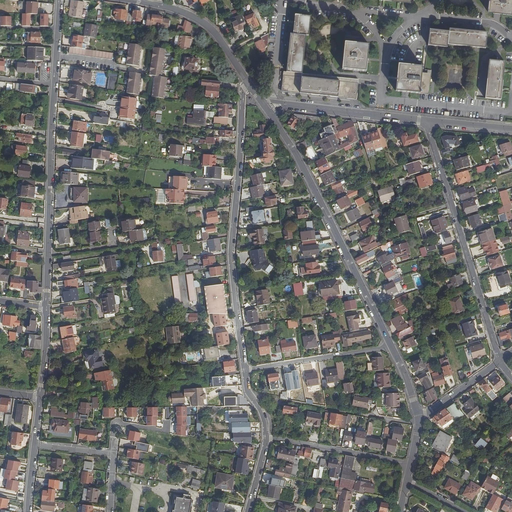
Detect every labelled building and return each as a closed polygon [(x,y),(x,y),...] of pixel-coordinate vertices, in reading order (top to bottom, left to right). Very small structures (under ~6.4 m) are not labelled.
[(511,0),(489,0),(488,11),(511,13),(511,0)] [(38,13),(38,2),(23,1),(23,10),(27,10),(26,12),(38,13)] [(68,17),(81,19),(82,11),(84,3),(71,1),(70,8),(71,8),(71,10),(70,10),(68,17)] [(115,20),(131,22),(133,14),(127,13),(127,11),(116,10),(116,11),(115,11),(114,12),(114,13),(114,14),(116,14),(115,20)] [(141,13),(133,11),(132,18),(137,19),(136,21),(140,22),(141,13)] [(47,13),(39,13),(38,26),(47,26),(47,13)] [(254,27),(259,25),(254,13),(246,16),(249,22),(251,21),(252,23),(254,27)] [(0,25),(11,26),(10,16),(0,15),(0,25)] [(311,17),(295,15),(294,24),(293,35),(290,34),(289,47),(287,63),(286,73),(283,73),(282,92),(309,95),(326,97),(330,97),(332,97),(356,100),(358,80),(302,75),(306,36),(309,37),(311,17)] [(244,28),(247,26),(243,17),(231,22),(236,31),(239,30),(240,30),(241,31),(244,29),(244,28)] [(191,24),(185,21),(182,32),(189,33),(191,24)] [(232,31),(227,21),(223,23),(224,26),(225,26),(226,29),(222,32),(224,35),(232,31)] [(97,26),(86,24),(84,37),(95,39),(97,26)] [(448,43),(449,30),(439,29),(429,28),(428,44),(447,46),(448,43)] [(449,30),(448,43),(486,48),(487,32),(480,31),(458,29),(449,28),(449,30)] [(31,42),(40,43),(40,33),(36,32),(35,32),(27,32),(26,42),(31,42)] [(83,37),(73,35),(71,48),(85,50),(86,44),(82,44),(83,37)] [(191,39),(179,37),(178,48),(183,49),(183,50),(185,50),(185,49),(189,50),(191,39)] [(263,40),(256,43),(259,50),(266,47),(265,44),(267,42),(265,39),(263,40)] [(369,45),(345,43),(342,70),(367,72),(368,59),(369,45)] [(129,44),(127,61),(130,61),(130,66),(138,67),(138,63),(139,63),(140,60),(139,60),(139,57),(140,57),(141,53),(140,53),(140,50),(141,50),(142,46),(129,44)] [(70,48),(69,52),(112,59),(112,56),(113,54),(70,48)] [(150,72),(149,75),(162,76),(162,72),(165,50),(153,48),(153,52),(152,59),(152,58),(151,65),(150,72)] [(43,61),(44,54),(29,53),(29,60),(43,61)] [(190,59),(186,58),(184,69),(196,71),(197,71),(198,70),(199,69),(199,68),(199,67),(199,66),(197,65),(198,60),(194,60),(193,59),(192,58),(191,58),(190,59)] [(506,62),(490,60),(485,98),(502,100),(503,90),(505,71),(506,62)] [(26,73),(27,64),(18,63),(17,72),(26,73)] [(33,64),(27,64),(26,73),(34,73),(35,64),(33,64)] [(423,66),(398,64),(396,91),(407,92),(420,93),(422,93),(423,91),(421,90),(423,66)] [(89,73),(70,69),(68,80),(88,83),(89,73)] [(138,74),(130,73),(126,93),(139,95),(139,91),(140,85),(141,78),(141,75),(138,74)] [(162,76),(149,75),(149,76),(155,76),(155,80),(154,80),(154,83),(154,87),(153,87),(153,90),(153,93),(152,93),(152,97),(164,99),(167,78),(161,77),(162,76)] [(117,84),(118,78),(110,77),(108,91),(116,92),(117,84)] [(218,98),(219,82),(202,80),(202,86),(206,87),(206,93),(206,95),(206,97),(210,97),(212,98),(218,98)] [(35,94),(35,93),(34,93),(35,86),(18,84),(17,91),(22,92),(35,94)] [(84,87),(73,85),(71,92),(83,94),(84,87)] [(135,109),(136,103),(122,101),(121,107),(135,109)] [(224,105),(218,105),(217,112),(218,113),(217,118),(226,118),(227,118),(227,114),(232,114),(232,106),(224,105)] [(189,118),(205,120),(206,111),(194,110),(193,116),(189,116),(189,118)] [(28,116),(28,115),(22,114),(21,125),(32,126),(33,117),(28,116)] [(306,116),(294,115),(287,125),(294,129),(299,121),(303,121),(306,122),(306,116)] [(109,119),(102,117),(102,118),(95,117),(94,123),(108,126),(109,119)] [(189,118),(188,118),(187,124),(197,125),(197,126),(205,126),(206,120),(205,120),(189,118)] [(332,119),(334,125),(338,134),(339,138),(348,134),(351,141),(346,143),(341,146),(340,146),(341,150),(344,148),(350,145),(352,144),(353,144),(358,141),(354,127),(353,122),(348,124),(340,127),(337,120),(332,119)] [(75,132),(85,134),(86,134),(86,132),(82,132),(83,122),(74,121),(73,127),(74,127),(74,130),(75,131),(75,132)] [(299,121),(294,129),(296,131),(303,121),(299,121)] [(320,136),(298,145),(300,149),(318,141),(333,135),(335,135),(338,134),(334,125),(323,130),(325,132),(319,135),(320,136)] [(252,138),(267,136),(266,132),(265,132),(265,126),(260,126),(261,130),(257,131),(257,133),(251,133),(252,138)] [(381,128),(377,129),(383,148),(388,148),(381,128)] [(223,131),(214,130),(214,137),(229,138),(230,133),(231,133),(231,135),(236,136),(236,131),(223,131)] [(73,144),(72,147),(82,148),(85,134),(75,132),(73,132),(71,143),(73,144)] [(31,143),(32,138),(32,135),(16,133),(16,137),(19,138),(21,138),(20,141),(31,143)] [(407,134),(401,135),(404,147),(418,143),(415,135),(408,137),(407,134)] [(333,135),(318,141),(325,157),(339,150),(338,147),(333,135)] [(441,138),(445,149),(449,148),(448,144),(449,143),(454,144),(455,147),(459,146),(457,137),(446,137),(441,138)] [(377,138),(366,141),(368,146),(371,145),(372,147),(375,146),(375,144),(378,143),(377,138)] [(272,157),(274,157),(273,151),(271,151),(270,140),(263,141),(265,152),(263,152),(264,158),(272,157)] [(185,151),(185,146),(172,145),(171,156),(182,157),(182,151),(185,151)] [(421,145),(410,149),(413,159),(424,156),(421,145)] [(16,146),(15,154),(26,156),(27,148),(16,146)] [(353,152),(356,158),(363,155),(361,149),(353,152)] [(203,167),(206,167),(214,167),(215,156),(204,155),(203,167)] [(469,156),(454,160),(457,170),(472,165),(469,156)] [(74,157),(74,167),(92,169),(92,159),(74,157)] [(325,159),(316,164),(321,173),(330,168),(325,159)] [(418,161),(403,166),(404,171),(408,170),(410,176),(422,172),(418,161)] [(489,163),(475,167),(476,173),(491,169),(489,163)] [(20,166),(18,176),(29,177),(31,167),(20,166)] [(206,167),(206,175),(220,176),(220,168),(217,168),(214,167),(206,167)] [(474,172),(473,168),(455,174),(459,184),(471,180),(468,174),(474,172)] [(290,170),(279,172),(282,186),(293,184),(290,170)] [(330,171),(321,176),(326,186),(331,184),(335,182),(330,171)] [(64,172),(63,184),(78,185),(79,174),(64,172)] [(261,173),(252,176),(254,187),(262,186),(264,185),(261,173)] [(429,174),(417,177),(418,181),(420,188),(432,185),(429,174)] [(174,177),(174,190),(184,190),(185,184),(187,184),(187,178),(178,177),(174,177)] [(335,182),(331,184),(333,189),(335,189),(338,196),(344,194),(343,191),(343,189),(339,181),(335,182)] [(21,197),(33,199),(35,186),(22,185),(21,197)] [(254,187),(251,188),(252,195),(253,199),(264,197),(262,186),(254,187)] [(378,191),(381,202),(395,198),(392,187),(378,191)] [(87,189),(70,188),(70,203),(87,203),(87,189)] [(465,188),(458,190),(461,200),(466,198),(465,196),(468,195),(469,198),(476,195),(473,188),(466,191),(465,188)] [(184,195),(184,190),(174,190),(166,190),(166,194),(168,195),(167,199),(170,199),(170,204),(184,204),(184,200),(183,200),(183,195),(184,195)] [(341,205),(343,210),(347,208),(348,208),(352,206),(348,199),(349,199),(356,196),(355,193),(337,202),(339,206),(341,205)] [(276,202),(275,195),(265,197),(266,207),(276,205),(275,202),(276,202)] [(9,199),(0,198),(0,209),(6,210),(7,205),(8,206),(9,199)] [(358,208),(365,204),(362,198),(355,202),(358,208)] [(474,200),(463,203),(466,214),(477,211),(474,200)] [(31,217),(33,205),(22,203),(22,204),(18,205),(17,212),(20,214),(20,215),(31,217)] [(511,209),(510,204),(503,206),(505,213),(507,221),(511,219),(511,209)] [(85,206),(71,208),(72,221),(86,219),(85,206)] [(307,218),(307,212),(305,212),(304,211),(303,211),(303,208),(297,209),(298,219),(307,218)] [(356,208),(346,213),(351,222),(361,218),(356,208)] [(264,209),(251,211),(253,224),(265,222),(264,209)] [(217,212),(207,213),(208,223),(218,222),(217,212)] [(500,223),(507,221),(505,213),(498,215),(500,223)] [(481,225),(477,214),(468,217),(472,228),(481,225)] [(410,231),(408,225),(405,216),(394,219),(398,234),(410,231)] [(369,218),(359,223),(363,231),(370,228),(373,226),(369,218)] [(436,234),(441,233),(440,230),(446,228),(443,218),(432,222),(436,234)] [(124,228),(125,232),(131,231),(136,231),(135,226),(140,226),(139,219),(134,220),(122,222),(123,228),(124,228)] [(100,229),(99,221),(89,223),(91,241),(101,240),(100,230),(100,229)] [(216,231),(215,227),(202,229),(203,241),(208,240),(207,232),(216,231)] [(69,228),(59,230),(61,245),(71,243),(69,228)] [(482,244),(495,240),(491,229),(478,233),(480,237),(482,244)] [(136,231),(131,231),(132,236),(131,236),(132,242),(143,240),(142,230),(136,231)] [(262,230),(250,232),(251,237),(253,237),(255,245),(264,244),(262,230)] [(316,240),(322,239),(321,235),(315,236),(314,231),(301,233),(302,242),(316,240)] [(17,246),(28,247),(29,234),(26,234),(26,233),(19,232),(17,246)] [(450,239),(448,232),(443,234),(440,235),(442,239),(440,240),(441,242),(442,241),(443,245),(446,244),(451,243),(451,242),(452,241),(452,239),(450,239)] [(352,242),(359,238),(356,233),(349,236),(352,242)] [(364,247),(366,252),(377,247),(372,236),(360,242),(362,247),(364,247)] [(500,238),(502,244),(510,242),(509,236),(500,238)] [(220,251),(219,239),(208,240),(210,252),(220,251)] [(303,247),(302,247),(303,256),(319,254),(318,246),(317,246),(316,240),(302,242),(303,247)] [(495,240),(483,244),(487,256),(499,252),(495,240)] [(156,243),(151,244),(154,262),(163,261),(162,250),(157,251),(156,243)] [(407,243),(391,248),(394,258),(410,253),(407,243)] [(457,262),(452,245),(442,248),(444,254),(442,255),(443,258),(445,257),(448,265),(457,262)] [(177,249),(179,262),(185,261),(188,260),(187,256),(183,256),(182,248),(177,249)] [(369,252),(366,254),(355,259),(358,264),(368,259),(372,257),(378,254),(375,249),(369,252)] [(263,250),(251,252),(252,259),(253,259),(255,259),(255,262),(254,262),(254,268),(256,269),(256,271),(260,270),(262,268),(265,271),(269,266),(265,263),(266,261),(266,257),(264,257),(263,250)] [(394,258),(392,251),(377,258),(380,265),(381,265),(386,263),(390,261),(394,259),(394,258)] [(17,262),(25,263),(26,254),(14,252),(13,261),(17,262)] [(115,257),(115,255),(107,256),(107,258),(109,271),(117,270),(117,267),(116,261),(115,257)] [(500,255),(488,259),(489,262),(490,266),(491,269),(503,266),(500,255)] [(216,264),(215,256),(203,258),(204,266),(216,264)] [(429,260),(422,262),(424,269),(431,267),(429,260)] [(394,267),(390,261),(386,263),(381,265),(389,282),(392,280),(400,277),(395,267),(394,267)] [(53,265),(53,269),(63,268),(63,271),(62,271),(62,272),(75,271),(73,262),(53,265)] [(306,267),(301,268),(302,275),(320,272),(319,272),(319,266),(318,266),(317,264),(316,263),(306,264),(306,267)] [(207,278),(222,276),(221,267),(210,269),(210,273),(206,273),(207,278)] [(0,280),(8,281),(9,271),(0,269),(0,280)] [(507,271),(496,274),(498,279),(501,287),(511,285),(507,271)] [(416,287),(422,285),(418,274),(413,276),(416,287)] [(463,285),(459,274),(449,277),(451,284),(447,285),(448,289),(463,285)] [(401,281),(400,277),(392,280),(389,282),(388,282),(389,284),(384,287),(386,290),(383,291),(385,294),(387,292),(389,295),(398,291),(394,284),(401,281)] [(11,287),(25,289),(26,281),(12,279),(11,287)] [(65,281),(57,282),(58,286),(66,285),(66,288),(78,286),(77,279),(75,279),(65,281)] [(322,297),(337,294),(336,286),(338,286),(337,281),(320,283),(322,297)] [(42,293),(42,283),(28,282),(28,290),(31,290),(31,292),(42,293)] [(302,288),(301,283),(294,284),(295,295),(301,294),(301,288),(302,288)] [(227,309),(223,285),(204,287),(207,308),(215,308),(215,307),(218,307),(218,309),(227,309)] [(62,298),(63,304),(79,301),(77,288),(64,290),(65,297),(62,298)] [(257,306),(268,305),(266,291),(255,292),(257,306)] [(103,307),(105,318),(115,316),(115,313),(116,313),(114,305),(120,304),(119,297),(116,295),(114,296),(114,292),(108,293),(108,294),(103,295),(104,298),(103,299),(104,307),(103,307)] [(405,313),(407,312),(402,302),(407,300),(405,294),(391,301),(396,311),(400,310),(401,309),(402,310),(403,309),(405,313)] [(460,299),(459,298),(449,301),(450,305),(449,305),(449,306),(450,308),(451,308),(453,315),(464,312),(463,311),(464,311),(460,299)] [(355,300),(345,302),(345,303),(346,311),(357,309),(355,300)] [(506,305),(497,308),(500,316),(509,313),(506,305)] [(75,315),(74,306),(64,308),(64,309),(65,318),(69,318),(73,318),(73,319),(77,318),(76,315),(75,315)] [(256,310),(247,311),(249,324),(258,322),(256,310)] [(225,314),(212,314),(215,327),(227,325),(225,314)] [(17,325),(19,325),(20,321),(17,321),(17,317),(4,315),(3,325),(5,325),(5,328),(14,329),(14,326),(17,327),(17,325)] [(36,316),(31,315),(29,327),(28,327),(27,330),(35,331),(37,322),(36,322),(36,316)] [(358,315),(342,318),(344,333),(359,330),(358,323),(357,320),(359,320),(358,315)] [(399,332),(408,328),(406,323),(404,324),(400,315),(386,322),(387,323),(392,321),(396,328),(397,327),(399,332)] [(296,320),(288,321),(289,328),(298,327),(296,320)] [(473,321),(462,324),(467,339),(477,336),(477,335),(478,334),(477,332),(476,331),(475,331),(474,326),(474,325),(475,324),(474,322),(473,321)] [(267,324),(245,328),(246,331),(255,330),(256,336),(262,335),(261,331),(268,329),(267,324)] [(416,329),(415,325),(408,328),(399,332),(398,333),(396,334),(399,339),(403,337),(402,336),(416,329)] [(72,326),(61,328),(63,338),(74,336),(72,326)] [(511,338),(509,330),(504,331),(504,332),(499,333),(500,336),(497,337),(500,346),(504,345),(503,341),(511,338)] [(184,342),(183,331),(165,333),(166,338),(173,337),(173,338),(177,337),(178,342),(184,342)] [(364,339),(371,338),(369,331),(343,336),(345,346),(352,345),(351,342),(364,340),(364,339)] [(9,340),(15,341),(16,333),(10,332),(10,333),(9,332),(8,336),(10,336),(9,340)] [(228,332),(216,334),(218,346),(230,344),(228,332)] [(41,345),(42,336),(29,334),(29,339),(32,339),(30,348),(38,349),(39,344),(41,345)] [(315,335),(303,337),(305,349),(317,347),(315,335)] [(330,346),(330,347),(336,347),(334,335),(322,336),(323,347),(330,346)] [(418,344),(414,336),(403,341),(407,350),(418,344)] [(63,340),(65,354),(77,351),(74,337),(63,340)] [(267,337),(258,338),(259,350),(269,348),(271,347),(269,337),(267,337)] [(281,346),(283,352),(297,350),(295,341),(286,343),(287,345),(284,346),(281,346)] [(482,344),(469,348),(473,359),(477,357),(477,358),(481,357),(481,356),(486,354),(482,344)] [(220,357),(218,346),(212,347),(206,349),(208,359),(204,360),(204,364),(218,362),(217,358),(220,357)] [(97,350),(86,352),(87,359),(89,358),(91,368),(103,365),(102,360),(100,361),(97,350)] [(371,358),(372,371),(384,370),(383,357),(371,358)] [(445,367),(444,367),(441,368),(444,375),(447,374),(448,376),(452,374),(449,365),(447,359),(443,361),(445,367)] [(421,360),(413,363),(415,368),(417,371),(424,368),(421,360)] [(225,376),(236,375),(234,362),(224,363),(225,373),(224,373),(225,376)] [(337,369),(339,380),(344,379),(342,362),(336,363),(337,369)] [(327,383),(339,381),(339,380),(337,369),(325,371),(327,380),(322,380),(323,388),(328,387),(327,383)] [(292,373),(284,374),(287,391),(301,389),(298,370),(291,371),(292,373)] [(114,388),(111,371),(96,374),(97,379),(102,379),(104,381),(105,389),(104,390),(114,388)] [(317,372),(305,374),(307,386),(319,384),(317,372)] [(433,385),(429,372),(419,376),(421,381),(423,381),(423,382),(427,389),(431,386),(433,385)] [(389,387),(389,380),(388,380),(387,373),(377,374),(377,388),(389,387)] [(278,374),(268,375),(271,390),(280,389),(278,378),(278,374)] [(442,375),(433,378),(435,386),(444,384),(442,375)] [(225,376),(212,377),(213,387),(226,386),(225,376)] [(489,383),(496,391),(504,384),(498,377),(493,381),(493,380),(489,383)] [(485,382),(479,387),(486,394),(491,390),(485,382)] [(352,383),(344,384),(345,391),(348,391),(348,393),(353,392),(352,383)] [(203,388),(184,389),(185,394),(172,394),(172,397),(170,397),(169,398),(169,400),(171,402),(172,402),(172,403),(185,403),(185,397),(192,397),(192,407),(203,406),(203,388)] [(434,388),(431,389),(432,389),(426,392),(428,397),(426,398),(428,402),(434,399),(435,401),(437,399),(437,397),(434,388)] [(399,393),(386,394),(386,403),(385,404),(385,406),(386,407),(399,407),(399,403),(398,403),(398,398),(399,398),(399,393)] [(370,398),(354,394),(352,405),(367,409),(370,398)] [(500,401),(503,404),(511,397),(509,394),(500,401)] [(100,408),(99,396),(92,396),(92,398),(92,399),(93,398),(94,398),(94,403),(90,404),(82,403),(81,410),(80,410),(79,410),(79,413),(75,413),(75,412),(70,411),(69,416),(65,415),(66,413),(59,413),(51,412),(51,417),(81,420),(88,421),(90,409),(94,410),(94,408),(100,408)] [(238,396),(224,397),(225,406),(238,406),(238,396)] [(0,399),(0,401),(0,415),(2,415),(2,412),(6,412),(7,406),(7,405),(10,405),(10,400),(0,399)] [(479,410),(470,399),(463,405),(467,409),(464,411),(469,418),(479,410)] [(16,422),(26,423),(28,406),(18,404),(16,422)] [(444,429),(463,415),(454,404),(431,419),(433,423),(436,421),(439,426),(444,429)] [(175,406),(174,436),(186,436),(186,406),(175,406)] [(101,407),(101,418),(114,418),(114,407),(101,407)] [(124,417),(136,417),(137,408),(125,407),(124,417)] [(157,425),(156,407),(145,407),(145,425),(157,425)] [(292,408),(284,407),(283,413),(296,415),(297,409),(294,408),(294,407),(293,407),(292,408)] [(232,422),(248,423),(248,415),(242,414),(242,411),(229,411),(229,423),(232,422)] [(314,425),(320,426),(322,415),(308,413),(306,422),(314,424),(314,425)] [(346,423),(347,417),(340,415),(331,414),(329,423),(336,425),(336,427),(345,428),(346,423)] [(55,426),(54,430),(68,431),(69,422),(53,420),(52,426),(55,426)] [(248,423),(232,422),(232,433),(233,433),(233,442),(249,442),(250,423),(248,423)] [(384,434),(383,438),(388,439),(397,441),(401,442),(403,432),(399,431),(399,428),(394,427),(392,436),(384,434)] [(97,433),(79,431),(79,433),(78,440),(82,440),(82,441),(88,442),(88,441),(91,441),(96,442),(97,433)] [(451,435),(468,444),(470,441),(453,431),(451,435)] [(23,434),(12,432),(11,446),(21,447),(21,441),(22,439),(23,439),(23,434)] [(367,434),(356,432),(354,444),(364,446),(367,434)] [(433,446),(444,452),(451,439),(440,432),(436,439),(437,440),(433,446)] [(370,436),(367,435),(365,446),(381,449),(383,442),(369,439),(370,436)] [(397,441),(388,439),(386,451),(394,453),(397,441)] [(484,442),(484,441),(484,440),(482,441),(481,439),(475,445),(481,450),(486,444),(484,442)] [(135,445),(134,449),(148,452),(150,445),(133,441),(132,445),(135,445)] [(248,460),(252,460),(254,448),(243,446),(241,459),(248,460)] [(489,446),(481,451),(482,452),(486,454),(492,450),(489,446)] [(293,465),(292,474),(297,475),(299,459),(300,456),(305,457),(310,458),(312,449),(303,448),(302,452),(299,451),(298,456),(295,456),(293,465)] [(139,459),(139,450),(125,449),(125,458),(139,459)] [(290,461),(289,465),(293,465),(295,456),(296,451),(292,451),(292,452),(279,449),(277,459),(290,461)] [(447,462),(448,460),(448,458),(442,455),(439,461),(438,461),(431,474),(438,478),(441,472),(440,472),(442,467),(444,463),(445,464),(446,462),(447,462)] [(359,494),(364,495),(364,492),(373,493),(374,486),(370,485),(366,484),(360,483),(356,482),(350,480),(351,474),(355,457),(346,456),(343,472),(341,480),(340,487),(339,490),(340,490),(341,487),(354,490),(354,491),(355,492),(356,491),(358,491),(357,492),(359,492),(359,494)] [(447,462),(453,465),(454,463),(457,465),(460,460),(452,456),(450,461),(448,460),(447,462)] [(6,479),(4,489),(16,492),(18,481),(15,480),(19,462),(6,459),(2,478),(6,479)] [(54,462),(53,472),(61,473),(63,460),(53,459),(53,462),(54,462)] [(244,475),(250,476),(253,461),(248,460),(241,459),(240,462),(245,463),(244,468),(246,468),(244,475)] [(338,479),(339,471),(341,466),(337,465),(338,461),(331,460),(329,468),(332,468),(330,477),(337,478),(338,479)] [(133,467),(132,473),(143,475),(144,466),(143,466),(143,464),(136,463),(135,467),(133,467)] [(276,475),(291,478),(292,474),(293,465),(289,465),(287,464),(286,469),(285,473),(280,471),(277,471),(276,475)] [(204,474),(205,471),(200,469),(201,468),(189,465),(187,471),(192,473),(193,472),(198,474),(199,472),(204,474)] [(465,470),(462,478),(467,480),(470,472),(465,470)] [(91,477),(91,474),(84,473),(82,483),(92,485),(93,477),(92,477),(91,477)] [(233,482),(234,477),(218,474),(216,487),(231,490),(231,493),(233,493),(235,482),(233,482)] [(281,487),(282,479),(275,477),(273,485),(281,487)] [(492,495),(498,484),(486,478),(481,487),(480,489),(485,492),(486,491),(488,492),(488,493),(492,495)] [(194,489),(198,490),(198,489),(200,489),(202,482),(194,480),(192,487),(194,488),(194,489)] [(449,480),(448,483),(449,484),(448,485),(447,484),(445,488),(456,494),(460,486),(449,480)] [(468,487),(467,487),(462,496),(472,501),(475,495),(476,496),(480,489),(481,487),(471,482),(468,487)] [(269,492),(268,498),(278,500),(280,492),(281,488),(281,487),(271,485),(269,492)] [(97,503),(99,489),(88,488),(87,502),(97,503)] [(44,491),(43,501),(54,502),(55,491),(49,490),(49,492),(48,492),(44,491)] [(348,511),(352,492),(342,490),(341,495),(337,511),(348,511)] [(191,499),(191,497),(191,495),(184,493),(183,496),(183,498),(175,496),(174,504),(174,505),(173,506),(172,511),(190,511),(191,510),(191,509),(191,507),(193,499),(191,499)] [(495,511),(502,501),(492,495),(485,508),(491,511),(495,511)] [(0,497),(0,509),(6,511),(8,500),(0,497)] [(43,501),(41,511),(54,511),(55,502),(54,502),(43,501)] [(223,511),(225,503),(213,501),(210,511),(223,511)] [(511,511),(511,504),(510,504),(505,501),(501,510),(505,511),(504,511),(511,511)] [(386,511),(388,504),(381,503),(379,511),(386,511)]
